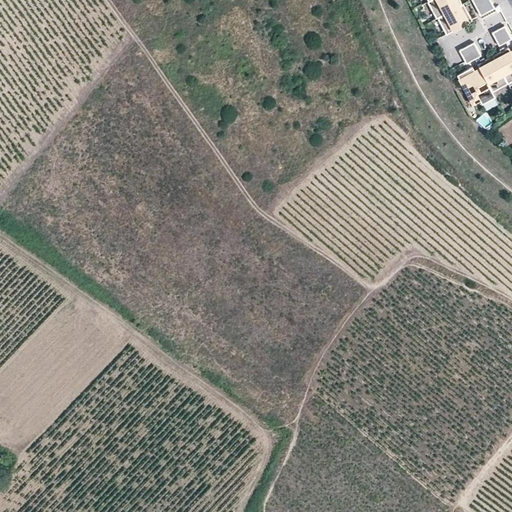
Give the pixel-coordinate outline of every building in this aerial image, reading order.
[(463,5),(460,0),(429,0),(428,1),(427,1),(431,8),(435,6),(440,15),(437,16),(441,24),(445,22),(450,31),(472,19),(464,5),(463,5)] [(495,7),(491,0),(472,0),(481,15),(495,7)] [(440,15),(435,6),(431,8),(436,17),(437,16),(440,15)] [(499,9),(482,17),(488,28),(504,20),(499,9)] [(450,31),(445,22),(441,24),(446,33),(450,31)] [(511,38),(505,25),(492,32),(499,45),(511,38)] [(481,55),(474,42),(459,50),(466,63),(481,55)] [(511,53),(510,51),(508,47),(502,51),(477,64),(480,68),(482,72),(479,74),(477,70),(475,71),(472,66),(457,75),(472,103),(480,100),(482,104),(495,97),(492,91),(500,87),(497,81),(511,73),(511,53)] [(500,87),(511,80),(511,73),(497,81),(500,87)]
